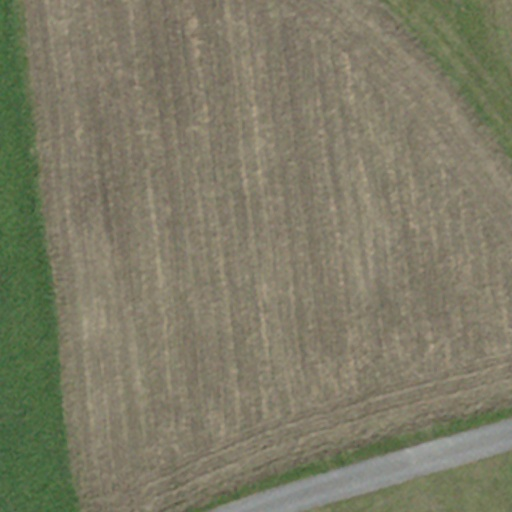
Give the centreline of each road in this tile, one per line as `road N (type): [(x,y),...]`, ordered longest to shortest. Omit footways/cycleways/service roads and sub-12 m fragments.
road 1 (track): [(245,511),(511,431)]
road 2 (track): [(511,140),(425,15),(406,0)]
